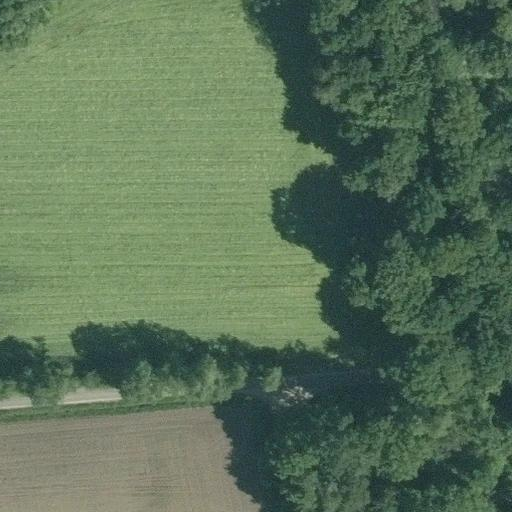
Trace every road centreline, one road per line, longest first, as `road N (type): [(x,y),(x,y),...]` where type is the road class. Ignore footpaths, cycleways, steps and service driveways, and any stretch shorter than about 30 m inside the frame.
road 1 (unclassified): [(0,402),(276,387)]
road 2 (unclassified): [(276,387),(511,367)]
road 3 (unclassified): [(276,387),(302,511)]
